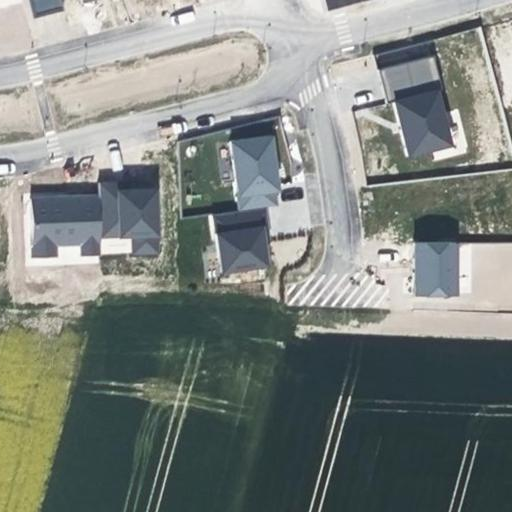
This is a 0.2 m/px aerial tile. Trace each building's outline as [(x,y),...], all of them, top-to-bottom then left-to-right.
[(35,20),(35,18),(30,0),(27,0),(33,21),(35,20)] [(30,0),(35,18),(63,11),(60,0),(30,0)] [(326,0),(329,10),(369,0),(326,0)] [(432,57),(377,71),(386,105),(393,103),(407,157),(450,146),(436,92),(441,91),(432,57)] [(230,144),(240,212),(264,209),(276,208),(274,191),(277,191),(269,138),(230,144)] [(99,169),(99,184),(100,239),(131,238),(131,256),(160,255),(158,168),(99,169)] [(99,184),(31,185),(32,258),(57,257),(57,246),(82,245),(82,255),(100,255),(100,239),(99,184)] [(269,242),(264,209),(240,212),(212,216),(221,274),(266,267),(262,243),(269,242)] [(414,297),(456,297),(456,244),(414,244),(414,297)]
